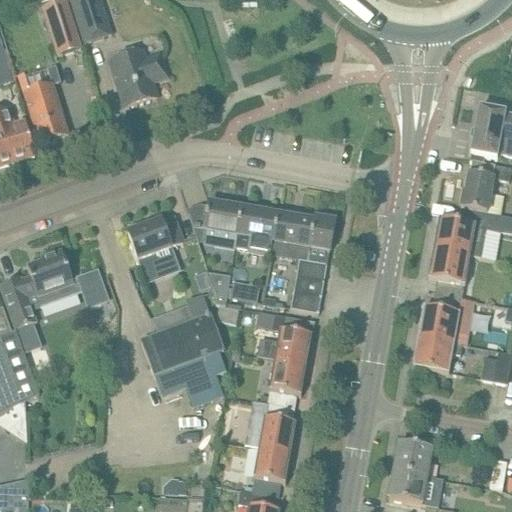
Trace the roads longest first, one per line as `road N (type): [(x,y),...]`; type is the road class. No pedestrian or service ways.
road 1 (unclassified): [(0,222),(200,152),(405,190)]
road 2 (tertiary): [(365,406),(405,190)]
road 3 (residential): [(365,406),(511,432)]
road 4 (tertiary): [(411,158),(438,34)]
road 5 (tertiary): [(399,34),(411,158)]
